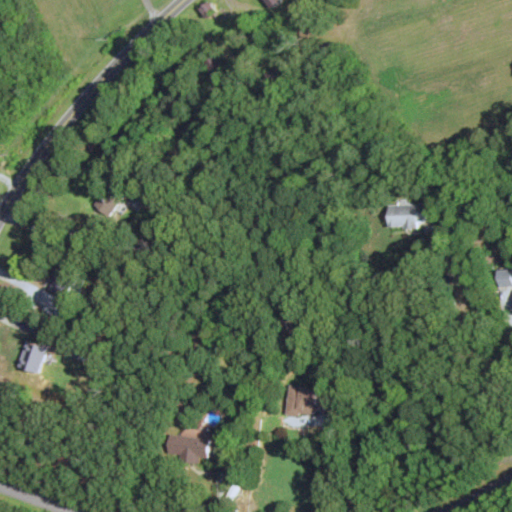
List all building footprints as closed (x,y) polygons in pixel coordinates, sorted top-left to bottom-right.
[(212,0),(201,8),(207,17),(225,5),(222,0),(212,0)] [(206,62),(216,76),(226,69),(216,55),(206,62)] [(93,203),(110,216),(131,190),(114,176),(93,203)] [(428,225),(428,204),(388,204),(388,225),(428,225)] [(80,269),(61,260),(48,288),(67,296),(80,269)] [(511,284),(511,268),(500,268),(500,284),(511,284)] [(21,368),(41,372),(47,346),(28,341),(21,368)] [(319,387),(289,387),(289,415),(319,415),(319,387)] [(212,435),(171,435),(171,461),(202,461),(202,457),(212,457),(212,435)]
